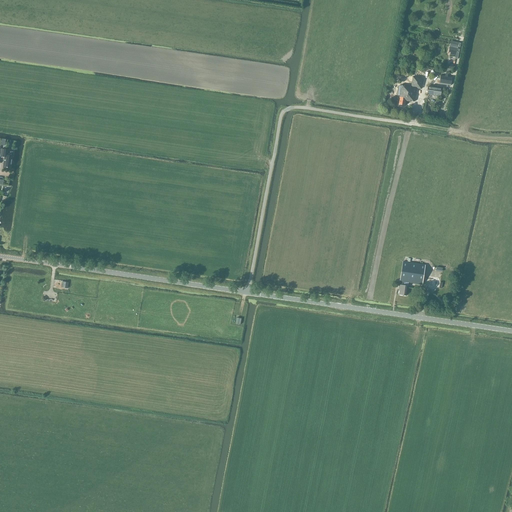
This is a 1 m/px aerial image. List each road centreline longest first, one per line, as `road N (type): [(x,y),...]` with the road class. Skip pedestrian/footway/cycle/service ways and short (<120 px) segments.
road 1 (unclassified): [(247,292),(285,110),(442,129)]
road 2 (unclassified): [(511,331),(247,292)]
road 3 (unclassified): [(247,292),(71,267)]
